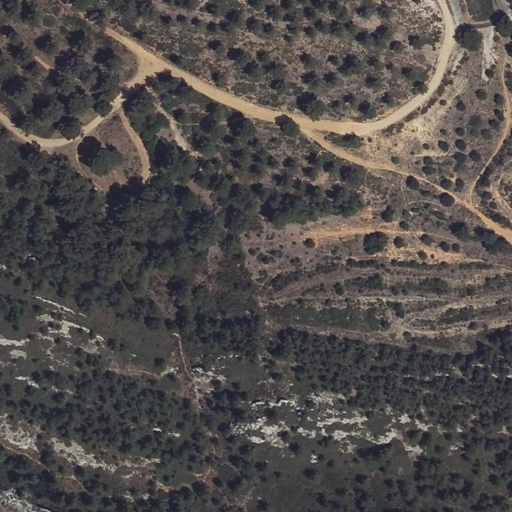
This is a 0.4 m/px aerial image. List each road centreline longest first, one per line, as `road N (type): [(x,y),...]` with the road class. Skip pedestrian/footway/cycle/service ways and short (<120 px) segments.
road 1 (track): [(438,0),(449,59),(421,95),(383,124),(344,127),(230,102),(146,53)]
road 2 (track): [(146,53),(139,72),(83,133),(58,142),(23,139),(0,115)]
